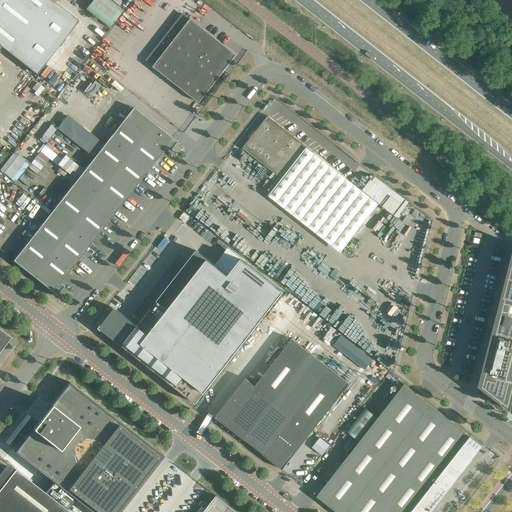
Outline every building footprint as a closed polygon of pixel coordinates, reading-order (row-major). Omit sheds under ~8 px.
[(0,0),(0,45),(1,46),(37,75),(79,21),(51,0),(0,0)] [(123,10),(109,0),(92,0),(86,9),(109,28),(123,10)] [(222,69),(233,55),(213,40),(214,37),(191,19),(153,67),(199,103),(225,71),(222,69)] [(177,142),(133,108),(107,141),(147,172),(166,148),(170,151),(177,142)] [(315,153),(268,116),(243,148),(290,185),(315,153)] [(147,172),(107,141),(94,157),(134,188),(147,172)] [(17,181),(30,161),(14,150),(1,171),(17,181)] [(134,188),(94,157),(75,182),(114,213),(134,188)] [(89,246),(114,213),(75,182),(49,215),(89,246)] [(186,223),(190,217),(184,212),(180,218),(186,223)] [(60,283),(89,246),(49,215),(13,261),(57,295),(64,286),(60,283)] [(138,326),(115,308),(100,328),(196,404),(284,292),(242,259),(229,276),(197,251),(138,326)] [(511,276),(484,390),(511,411),(511,276)] [(0,351),(8,341),(8,335),(0,329),(0,351)] [(366,370),(374,359),(343,334),(334,344),(366,370)] [(246,379),(216,417),(216,418),(225,425),(245,440),(263,454),(263,455),(283,470),(349,384),(292,339),(255,386),(246,379)] [(71,382),(16,452),(55,483),(47,494),(69,511),(77,500),(92,511),(124,511),(167,457),(71,382)] [(431,511),(478,452),(483,446),(404,384),(317,496),(336,511),(431,511)] [(359,439),(377,415),(366,407),(348,431),(359,439)] [(320,437),(313,447),(324,454),(331,444),(320,437)] [(0,511),(69,511),(47,494),(15,469),(0,489),(0,511)] [(237,511),(216,496),(203,511),(237,511)]
